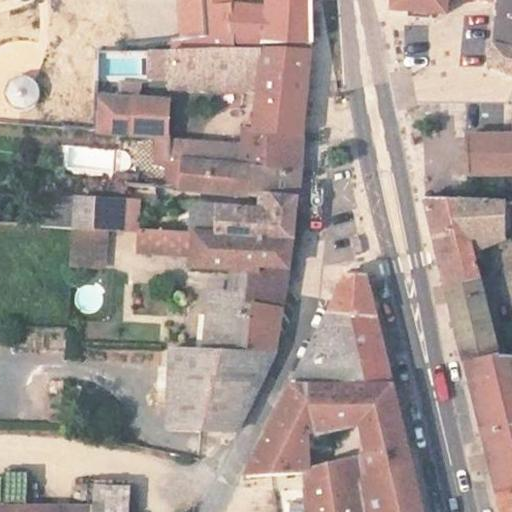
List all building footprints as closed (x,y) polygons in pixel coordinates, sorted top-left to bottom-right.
[(220,0),(220,17),(303,17),(303,2),(302,0),(220,0)] [(381,0),(381,18),(395,20),(432,24),(434,2),(433,0),(381,0)] [(484,0),(433,0),(434,2),(461,7),(481,10),(484,0)] [(511,0),(484,0),(481,10),(492,25),(487,56),(511,58),(511,0)] [(210,70),(303,76),(304,72),(305,66),(303,17),(220,17),(215,17),(211,56),(170,60),(168,69),(210,70)] [(115,56),(114,72),(135,74),(137,58),(115,56)] [(511,58),(487,56),(483,77),(511,86),(511,58)] [(157,96),(158,69),(137,68),(137,95),(157,96)] [(168,69),(158,69),(157,96),(157,105),(244,106),(240,142),(293,147),(295,133),(301,89),(303,76),(210,70),(168,69)] [(126,118),(126,100),(107,99),(106,117),(126,118)] [(155,150),(158,150),(159,119),(126,118),(106,117),(90,116),(91,145),(143,149),(155,150)] [(457,187),(490,191),(509,193),(509,214),(511,214),(511,124),(505,125),(502,151),(457,151),(457,187)] [(232,161),(230,179),(288,183),(291,161),(293,147),(240,142),(238,161),(232,161)] [(154,183),(155,150),(143,149),(141,183),(154,183)] [(286,197),(288,183),(230,179),(178,176),(158,176),(158,156),(158,150),(155,150),(154,183),(154,200),(284,208),(286,197)] [(178,176),(179,157),(158,156),(158,176),(178,176)] [(230,179),(232,161),(179,157),(178,176),(230,179)] [(11,238),(59,240),(93,242),(123,244),(277,251),(281,228),(282,219),(69,211),(16,210),(11,238)] [(504,227),(419,218),(427,250),(434,281),(444,321),(461,387),(494,385),(464,254),(504,250),(504,227)] [(93,242),(59,240),(58,282),(90,283),(93,242)] [(277,251),(123,244),(123,267),(177,269),(177,282),(230,286),(230,279),(272,281),(274,267),(277,251)] [(197,329),(195,365),(230,366),(232,317),(264,321),(268,302),(272,281),(230,279),(230,286),(230,300),(222,300),(222,305),(192,304),(190,329),(197,329)] [(320,317),(311,334),(362,339),(354,307),(349,287),(336,284),(320,317)] [(232,317),(230,366),(256,366),(260,344),(264,321),(232,317)] [(362,339),(311,334),(294,368),(278,399),(378,405),(370,373),(362,339)] [(155,450),(216,452),(236,409),(256,366),(230,366),(195,365),(159,364),(155,450)] [(511,384),(494,385),(461,387),(474,440),(492,511),(495,511),(511,509),(511,384)] [(278,399),(256,442),(230,493),(289,493),(288,511),(403,511),(391,460),(378,405),(278,399)] [(0,511),(129,511),(130,487),(92,486),(92,506),(0,503),(0,511)]
